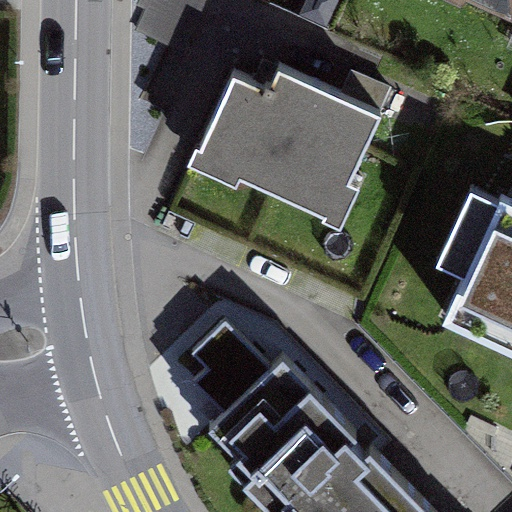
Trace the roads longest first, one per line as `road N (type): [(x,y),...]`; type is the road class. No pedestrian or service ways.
road 1 (primary): [(78,265),(76,0)]
road 2 (primary): [(101,392),(78,265)]
road 3 (primary): [(148,511),(101,392)]
